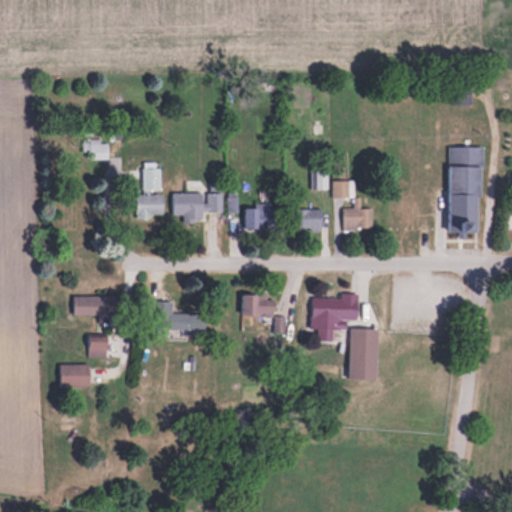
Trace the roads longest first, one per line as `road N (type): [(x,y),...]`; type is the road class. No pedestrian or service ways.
road 1 (residential): [(511,266),(87,270)]
road 2 (residential): [(454,511),(490,267)]
